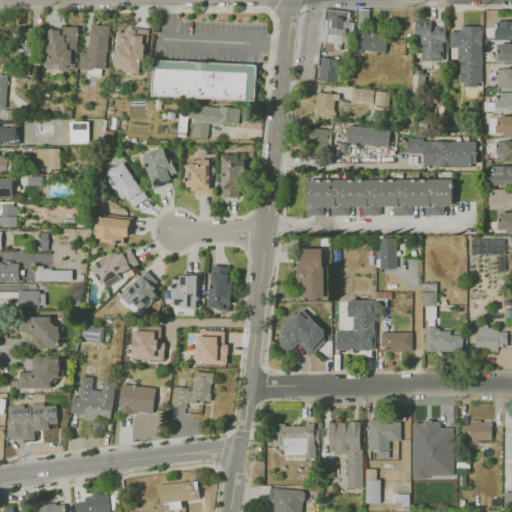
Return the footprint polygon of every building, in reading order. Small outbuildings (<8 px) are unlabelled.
[(326,8),(323,40),(354,43),(357,9),(326,8)] [(417,61),(444,60),(443,27),(431,28),(431,21),(417,21),(417,61)] [(511,22),(496,22),(496,40),(511,39),(511,22)] [(108,25),(90,24),(88,52),(80,51),(78,69),(90,70),(90,74),(104,76),(108,25)] [(78,28),(45,27),(44,69),(74,70),(74,48),(78,48),(78,28)] [(13,51),(32,52),(33,28),(14,28),(13,51)] [(115,70),(143,72),(145,30),(117,29),(115,70)] [(386,51),(387,34),(359,33),(358,51),(386,51)] [(511,43),(496,44),(497,60),(511,60),(511,43)] [(339,58),(320,57),(319,81),(338,82),(339,58)] [(154,59),(151,93),(256,98),(257,64),(154,59)] [(511,68),(496,69),(496,88),(511,87),(511,68)] [(387,105),(388,90),(352,89),(351,103),(387,105)] [(336,93),(317,92),(316,116),(335,117),(336,93)] [(193,137),(208,138),(209,122),(239,125),(240,109),(190,104),(189,116),(195,117),(193,137)] [(511,135),(511,115),(496,117),(496,136),(511,135)] [(347,142),(388,147),(391,130),(349,125),(347,142)] [(329,155),(330,129),(309,128),(308,154),(329,155)] [(31,131),(32,144),(45,144),(44,130),(31,131)] [(423,166),(476,167),(476,141),(409,139),(408,153),(424,153),(423,166)] [(511,141),(496,142),(497,161),(511,160),(511,141)] [(177,177),(167,147),(142,155),(151,185),(177,177)] [(59,148),(36,148),(36,170),(60,169),(59,148)] [(223,197),(243,197),(243,160),(238,160),(238,154),(222,154),(223,197)] [(8,156),(0,156),(0,171),(7,171),(8,156)] [(211,196),(212,159),(198,159),(198,164),(185,163),(185,186),(195,186),(194,195),(211,196)] [(133,206),(146,199),(126,162),(106,173),(121,201),(128,197),(133,206)] [(511,184),(511,166),(488,167),(489,185),(511,184)] [(13,177),(0,177),(0,198),(13,199),(13,177)] [(452,178),(306,180),(306,215),(324,215),(324,207),(330,207),(330,215),(350,215),(350,206),(362,206),(362,215),(381,215),(381,206),(394,206),(394,215),(413,215),(413,206),(425,206),(425,215),(444,215),(444,206),(453,206),(452,178)] [(511,208),(511,190),(491,190),(490,208),(511,208)] [(17,226),(17,204),(0,203),(0,214),(1,215),(0,226),(17,226)] [(511,231),(511,212),(497,213),(497,231),(511,231)] [(130,218),(97,217),(96,239),(129,241),(130,218)] [(396,237),(378,238),(379,268),(397,268),(396,237)] [(139,266),(131,248),(118,254),(117,251),(90,264),(99,284),(139,266)] [(323,248),(297,248),(297,283),(301,283),(301,298),(322,298),(323,248)] [(0,280),(19,281),(19,263),(0,263),(0,280)] [(232,279),(229,279),(230,266),(211,265),(208,308),(230,310),(232,279)] [(35,280),(72,281),(72,269),(35,268),(35,280)] [(139,312),(158,294),(153,289),(159,283),(146,269),(121,293),(139,312)] [(197,276),(173,276),(172,307),(197,308),(197,276)] [(436,282),(422,283),(423,306),(437,305),(436,282)] [(18,291),(19,308),(45,307),(45,290),(18,291)] [(336,349),(374,350),(375,300),(347,300),(347,316),(353,316),(353,332),(336,331),(336,349)] [(327,335),(302,311),(276,338),(290,352),(298,343),(309,354),(327,335)] [(60,347),(60,325),(52,325),(51,316),(19,317),(19,332),(32,331),(33,348),(60,347)] [(462,335),(449,334),(450,331),(437,330),(438,326),(426,326),(425,351),(462,351),(462,335)] [(476,351),(498,351),(498,345),(507,344),(507,331),(499,331),(498,327),(476,327),(476,351)] [(134,356),(157,356),(158,330),(134,330),(134,356)] [(197,363),(227,364),(228,343),(225,343),(225,330),(197,330),(197,363)] [(412,351),(412,332),(381,332),(381,351),(412,351)] [(19,388),(52,388),(52,379),(60,379),(60,356),(32,355),(32,372),(19,372),(19,388)] [(213,372),(194,371),(192,388),(175,387),(174,402),(210,405),(213,372)] [(111,421),(115,381),(103,380),(101,390),(92,390),(93,377),(81,375),(79,397),(72,396),(70,412),(83,414),(83,418),(111,421)] [(118,410),(152,415),(156,388),(122,383),(118,410)] [(8,406),(9,440),(35,438),(35,430),(49,430),(49,423),(57,423),(56,403),(8,406)] [(401,440),(400,420),(368,420),(368,450),(389,450),(389,440),(401,440)] [(491,439),(491,421),(469,421),(469,426),(461,426),(461,440),(491,439)] [(361,488),(362,422),(329,422),(329,453),(347,453),(347,488),(361,488)] [(452,423),(420,422),(420,441),(435,441),(435,448),(451,449),(452,423)] [(284,459),(315,459),(315,440),(318,440),(318,431),(314,431),(314,424),(275,424),(275,446),(284,446),(284,459)] [(160,484),(162,503),(201,498),(200,488),(185,489),(184,482),(160,484)] [(302,511),(303,490),(270,488),(269,511),(302,511)] [(87,501),(76,502),(77,511),(111,511),(110,495),(87,497),(87,501)] [(66,511),(65,505),(58,506),(58,503),(40,505),(40,511),(66,511)]
